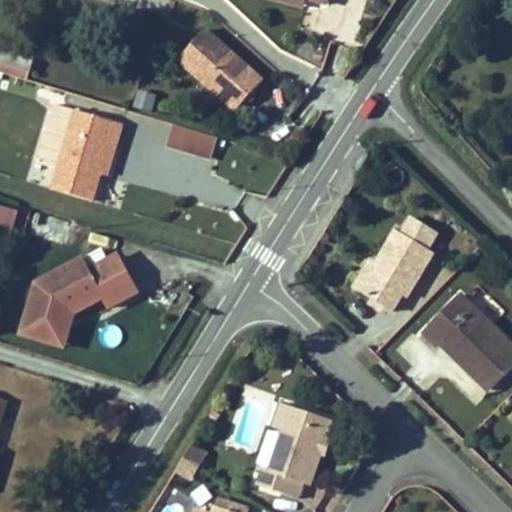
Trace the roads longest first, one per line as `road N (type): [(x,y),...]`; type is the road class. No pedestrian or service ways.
road 1 (tertiary): [(248,284),(104,511)]
road 2 (tertiary): [(369,92),(248,284)]
road 3 (residential): [(248,284),(289,310),(409,432)]
road 4 (residential): [(511,225),(369,92)]
road 5 (unknown): [(351,121),(212,0)]
road 6 (unknown): [(172,404),(0,347)]
road 7 (residential): [(409,432),(500,511)]
